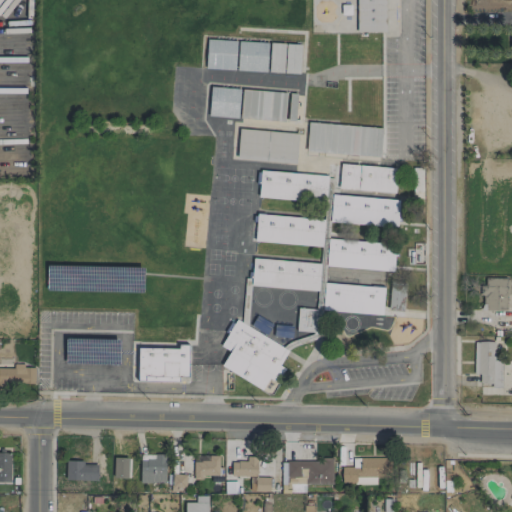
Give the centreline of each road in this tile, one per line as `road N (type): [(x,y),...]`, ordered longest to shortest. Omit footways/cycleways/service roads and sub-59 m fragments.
road 1 (tertiary): [(0,417),(440,423),(447,435),(511,436)]
road 2 (residential): [(441,0),(440,423)]
